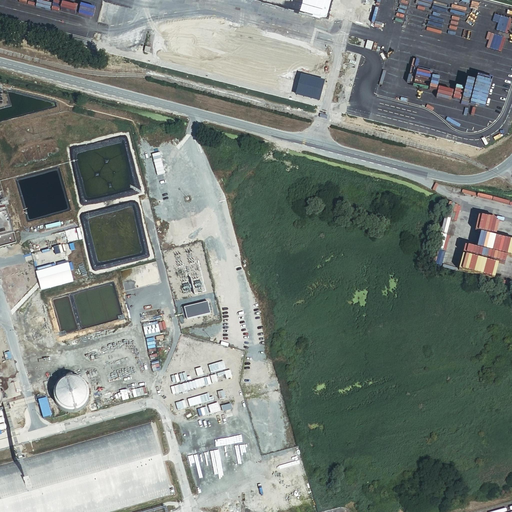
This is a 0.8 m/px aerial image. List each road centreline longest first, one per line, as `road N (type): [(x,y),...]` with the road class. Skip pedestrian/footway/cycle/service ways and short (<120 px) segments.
road 1 (unclassified): [(315,146),(0,62)]
road 2 (unclassified): [(511,160),(496,174),(453,180),(315,146)]
road 3 (unclassified): [(354,0),(315,146)]
